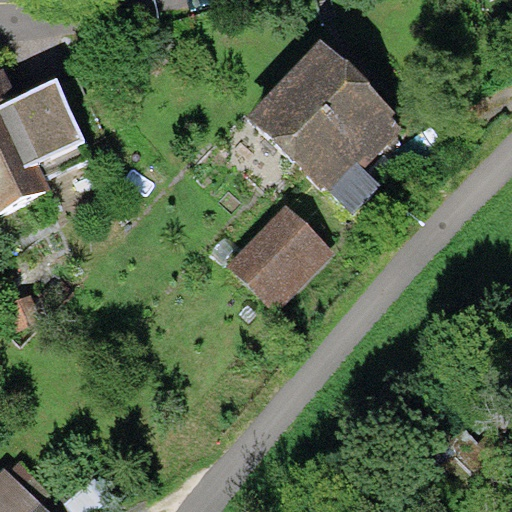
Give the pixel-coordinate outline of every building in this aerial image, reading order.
[(389,130),(309,54),(236,129),(341,229),(371,197),(347,174),(389,130)] [(0,219),(40,202),(34,189),(54,180),(19,100),(6,106),(0,92),(0,219)] [(328,255),(281,215),(227,276),(274,317),(328,255)] [(31,511),(0,482),(0,511),(31,511)] [(90,511),(97,506),(82,488),(57,508),(60,511),(90,511)]
